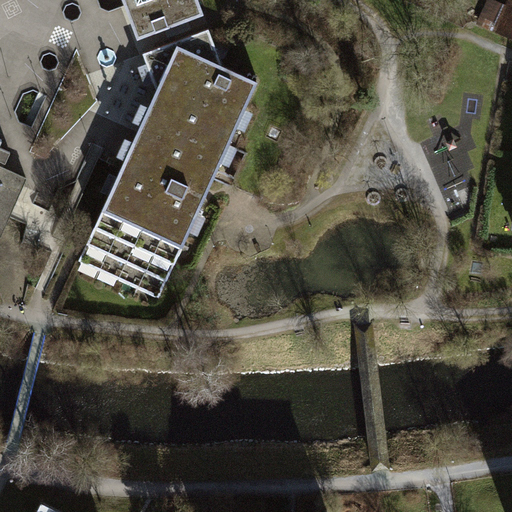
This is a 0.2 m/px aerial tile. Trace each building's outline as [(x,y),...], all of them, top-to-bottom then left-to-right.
[(123,0),(138,39),(204,13),(198,0),(123,0)] [(511,0),(509,0),(508,5),(495,0),(490,0),(479,25),(511,39),(511,0)] [(138,39),(143,52),(209,29),(204,13),(138,39)] [(218,52),(209,29),(143,52),(157,90),(80,260),(159,296),(257,81),(223,65),(223,64),(219,65),(214,62),(211,55),(218,52)] [(0,234),(26,179),(0,167),(0,234)] [(62,511),(42,502),(37,511),(62,511)]
